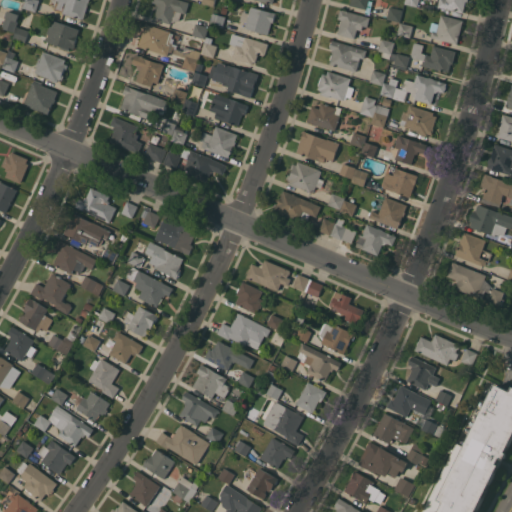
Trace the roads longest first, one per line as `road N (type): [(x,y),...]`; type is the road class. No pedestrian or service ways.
road 1 (residential): [(308,0),(294,65),(237,223),(175,349),(73,511)]
road 2 (residential): [(511,335),(0,121)]
road 3 (residential): [(497,0),(470,111),(406,294),(350,416),(292,511)]
road 4 (residential): [(116,0),(68,151),(0,287)]
